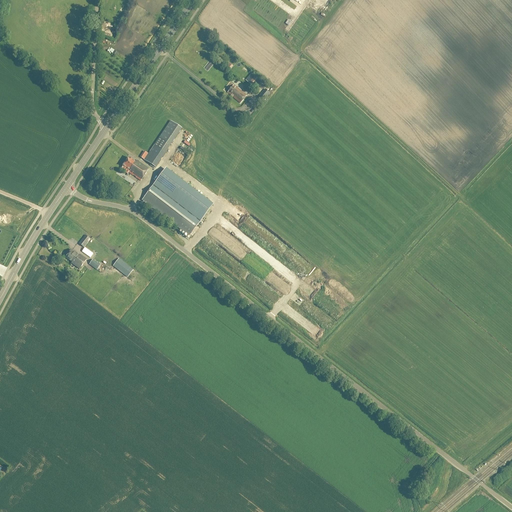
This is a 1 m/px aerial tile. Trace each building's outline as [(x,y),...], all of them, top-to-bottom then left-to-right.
[(272,7),(269,12),(275,15),(278,10),(272,7)] [(240,104),(247,96),(234,86),(228,93),(240,104)] [(265,89),(259,96),(264,101),(270,93),(265,89)] [(159,137),(144,160),(156,167),(171,145),(182,129),(171,121),(159,137)] [(178,154),(181,157),(179,159),(182,162),(188,155),(181,150),(178,154)] [(136,163),(129,157),(123,166),(130,170),(129,172),(133,175),(135,175),(136,175),(136,178),(141,181),(149,169),(138,161),(136,163)] [(166,169),(143,200),(190,235),(213,204),(166,169)] [(84,248),(91,240),(85,236),(79,244),(84,248)] [(66,258),(72,263),(72,264),(80,269),(87,260),(80,255),(80,256),(71,250),(66,258)] [(127,278),(133,270),(119,259),(113,266),(127,278)] [(97,271),(101,265),(93,260),(89,265),(97,271)]
